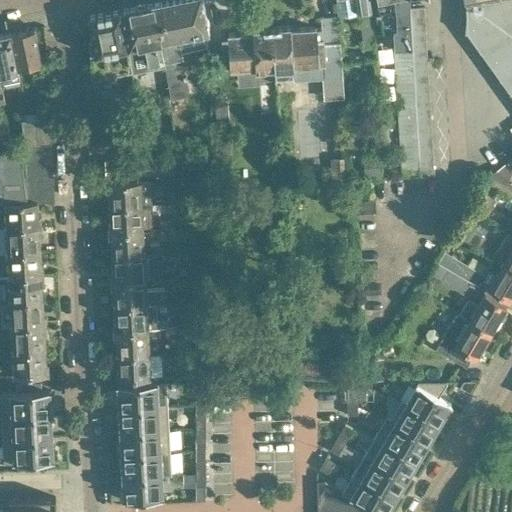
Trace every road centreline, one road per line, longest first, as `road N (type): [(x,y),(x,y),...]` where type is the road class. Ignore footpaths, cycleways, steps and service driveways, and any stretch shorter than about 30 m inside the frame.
road 1 (residential): [(95,483),(62,0)]
road 2 (residential): [(511,368),(427,511)]
